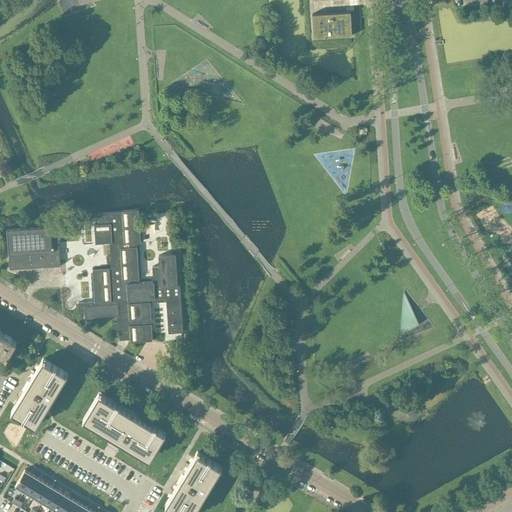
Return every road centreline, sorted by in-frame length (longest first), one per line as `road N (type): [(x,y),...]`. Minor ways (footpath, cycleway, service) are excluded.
road 1 (residential): [(364,511),(0,292)]
road 2 (tertiary): [(388,0),(405,217),(511,375)]
road 3 (tertiary): [(511,344),(437,199),(407,0)]
road 4 (residential): [(42,437),(135,493),(125,511)]
